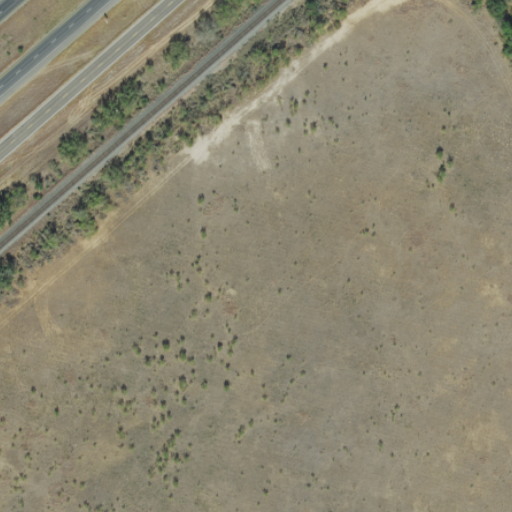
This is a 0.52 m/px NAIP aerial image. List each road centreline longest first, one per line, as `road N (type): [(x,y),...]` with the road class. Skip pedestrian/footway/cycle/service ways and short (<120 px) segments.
road 1 (tertiary): [(0,147),(168,0)]
road 2 (motorway): [(0,88),(99,0)]
